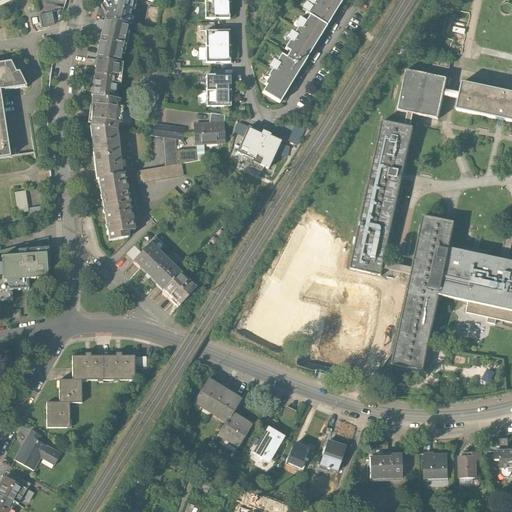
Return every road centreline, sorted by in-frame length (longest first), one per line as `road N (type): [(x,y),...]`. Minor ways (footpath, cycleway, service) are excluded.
road 1 (residential): [(60,328),(148,328),(391,414),(511,406)]
road 2 (residential): [(60,328),(72,246),(61,111),(83,0)]
road 3 (unknown): [(351,404),(397,272)]
road 4 (residential): [(246,0),(252,98),(265,114),(284,114)]
road 5 (residential): [(0,443),(60,328)]
